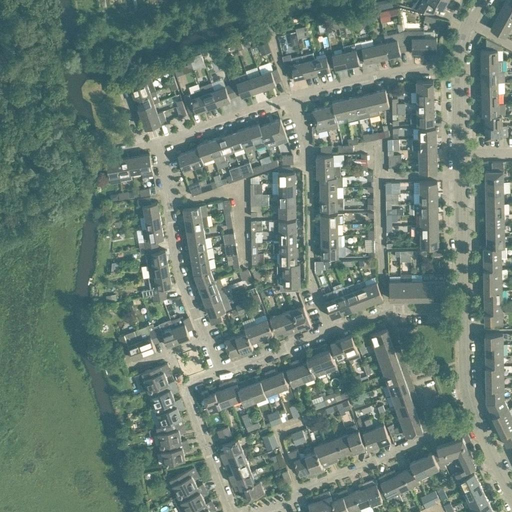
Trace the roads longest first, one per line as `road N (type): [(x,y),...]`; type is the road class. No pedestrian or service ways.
road 1 (residential): [(328,330),(311,279),(311,171),(292,99)]
road 2 (residential): [(267,511),(444,430)]
road 3 (residential): [(459,70),(371,76),(292,99)]
road 4 (residential): [(462,309),(461,154)]
road 5 (residential): [(172,202),(182,275),(208,339)]
road 6 (residential): [(172,202),(240,189),(245,262)]
road 7 (residential): [(328,330),(386,306),(462,309)]
road 8 (residential): [(292,99),(164,141)]
road 9 (residential): [(185,390),(234,511)]
